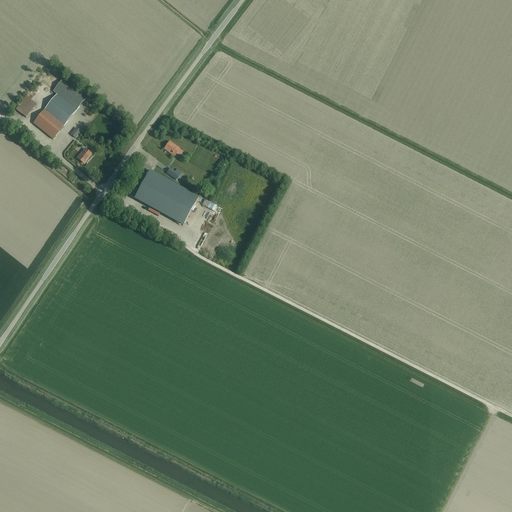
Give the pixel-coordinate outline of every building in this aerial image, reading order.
[(53,92),(57,95),(76,110),(86,98),(63,79),(53,92)] [(76,110),(57,95),(44,110),(64,126),(76,110)] [(26,118),(36,104),(27,97),(16,110),(26,118)] [(64,126),(44,110),(34,124),(53,139),(64,126)] [(75,138),(81,132),(76,128),(71,134),(75,138)] [(174,157),(180,149),(170,142),(164,149),(174,157)] [(84,164),(92,155),(85,149),(77,159),(84,164)] [(198,198),(150,171),(135,197),(184,224),(198,198)] [(192,235),(198,223),(195,221),(189,234),(192,235)]
